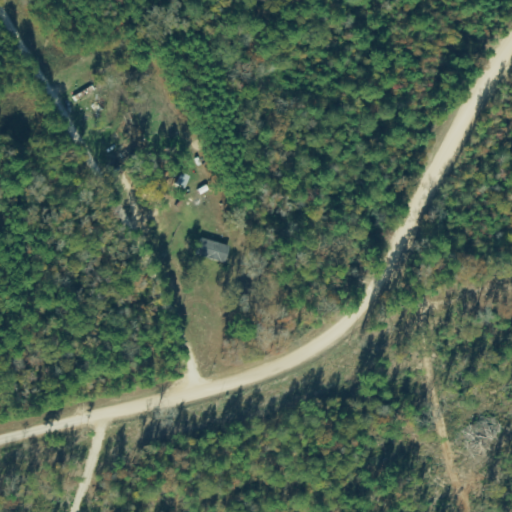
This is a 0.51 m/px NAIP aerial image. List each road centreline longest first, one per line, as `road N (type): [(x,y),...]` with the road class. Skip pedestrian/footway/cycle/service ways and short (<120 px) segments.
road 1 (residential): [(511,31),(391,243),(317,302),(0,406)]
road 2 (residential): [(38,394),(0,203)]
